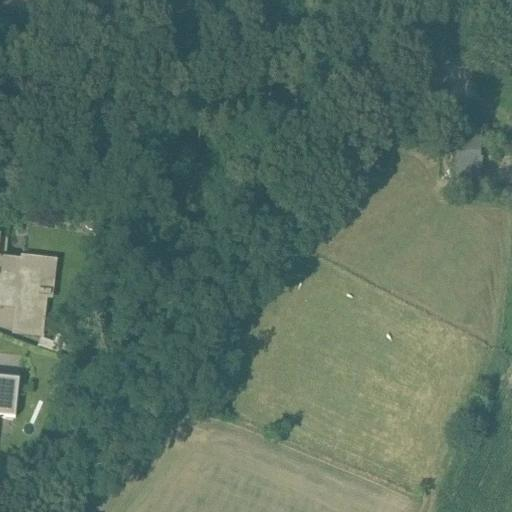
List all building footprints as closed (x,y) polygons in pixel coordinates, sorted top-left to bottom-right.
[(511,4),(510,4),(501,39),(511,39),(511,4)] [(479,146),(479,117),(456,117),(455,146),(479,146)] [(479,173),(480,147),(479,146),(455,146),(455,172),(479,173)] [(23,263),(0,260),(0,237),(0,235),(0,294),(19,297),(17,309),(43,312),(45,296),(50,297),(54,263),(23,260),(23,263)] [(43,312),(17,309),(15,332),(40,335),(43,312)] [(0,418),(15,420),(19,382),(0,380),(0,418)]
